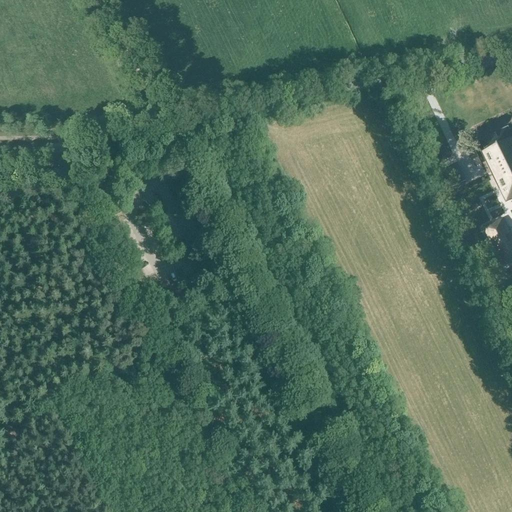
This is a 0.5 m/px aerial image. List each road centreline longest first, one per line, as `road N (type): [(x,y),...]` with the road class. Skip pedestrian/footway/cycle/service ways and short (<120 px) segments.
road 1 (unclassified): [(0,152),(126,134),(391,72),(511,56)]
road 2 (track): [(250,297),(360,511)]
road 3 (unknown): [(161,341),(61,147)]
road 4 (unknown): [(249,511),(161,341)]
road 5 (track): [(177,152),(250,297)]
road 6 (track): [(165,126),(101,0)]
